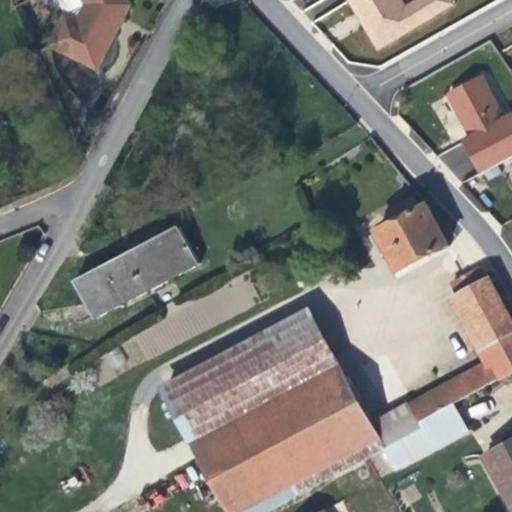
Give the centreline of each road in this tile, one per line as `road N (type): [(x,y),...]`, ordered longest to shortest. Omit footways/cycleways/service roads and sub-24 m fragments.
road 1 (residential): [(194,0),(75,215)]
road 2 (unclassified): [(363,107),(494,243),(511,273)]
road 3 (residential): [(363,107),(511,19)]
road 4 (residential): [(0,349),(75,215)]
road 5 (unclassified): [(259,0),(363,107)]
